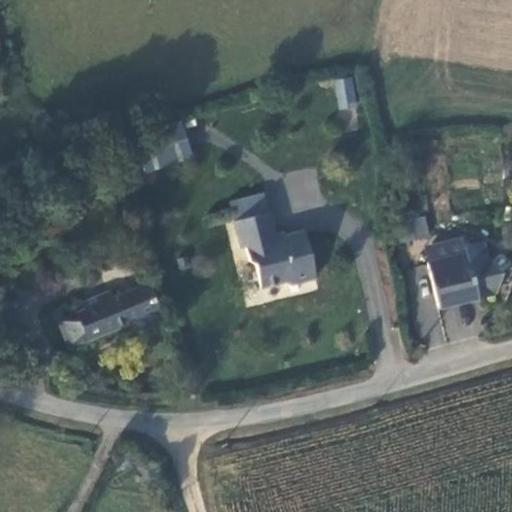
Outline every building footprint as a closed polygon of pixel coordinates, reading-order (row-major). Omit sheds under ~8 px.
[(352,77),(334,79),(338,108),(356,106),(352,77)] [(193,142),(187,125),(133,142),(138,159),(193,142)] [(269,213),(234,222),(242,249),(246,248),(250,262),(255,265),(261,288),(286,282),(291,286),(316,278),(304,231),(276,239),(269,213)] [(398,221),(402,240),(427,234),(423,215),(398,221)] [(429,258),(439,305),(498,292),(505,270),(489,253),(486,239),(466,243),(467,250),(429,258)] [(167,323),(157,280),(114,292),(94,300),(82,305),(56,317),(63,342),(125,322),(128,330),(145,325),(145,329),(150,328),(167,323)] [(94,300),(114,292),(112,285),(92,291),(94,300)] [(82,305),(94,300),(92,291),(79,296),(82,305)] [(2,311),(0,311),(0,348),(9,347),(2,311)]
